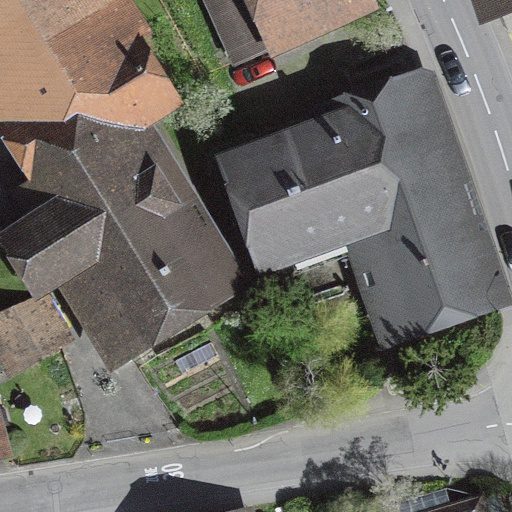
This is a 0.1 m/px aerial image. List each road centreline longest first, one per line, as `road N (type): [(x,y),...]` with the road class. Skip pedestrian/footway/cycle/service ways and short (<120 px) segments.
road 1 (residential): [(511,428),(0,502)]
road 2 (primary): [(445,0),(511,185)]
